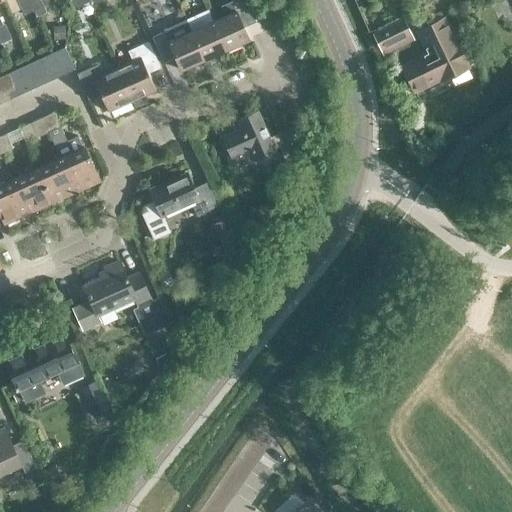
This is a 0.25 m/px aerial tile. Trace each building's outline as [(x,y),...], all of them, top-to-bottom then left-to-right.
[(33,11),(27,0),(16,0),(24,15),(33,11)] [(27,0),(33,11),(35,17),(45,13),(38,0),(27,0)] [(233,9),(212,19),(225,49),(247,40),(241,27),(254,21),(244,0),(231,0),(229,1),(233,9)] [(212,19),(211,19),(206,8),(184,18),(189,29),(202,59),(225,49),(212,19)] [(427,55),(402,67),(414,91),(439,78),(440,80),(467,66),(461,55),(443,18),(416,32),(427,55)] [(380,48),(410,33),(403,20),(373,35),(380,48)] [(180,70),(202,59),(189,29),(167,39),(163,31),(151,36),(162,62),(174,57),(180,70)] [(131,60),(116,67),(131,100),(154,90),(146,73),(159,68),(147,41),(127,50),(131,60)] [(61,75),(73,70),(63,48),(52,53),(61,75)] [(41,58),(51,79),(61,75),(52,53),(41,58)] [(41,58),(9,72),(18,94),(51,79),(41,58)] [(131,100),(116,67),(101,74),(97,65),(76,74),(87,100),(100,94),(107,111),(131,100)] [(0,76),(0,102),(18,94),(9,72),(0,76)] [(52,111),(41,117),(48,132),(59,157),(75,191),(98,181),(82,146),(70,152),(68,147),(59,127),(52,111)] [(254,158),(272,149),(255,113),(237,121),(240,127),(222,136),(232,157),(250,149),(254,158)] [(37,137),(48,132),(41,117),(30,122),(37,137)] [(0,150),(1,153),(12,149),(5,134),(0,135),(0,150)] [(285,134),(274,139),(285,164),(297,159),(285,134)] [(51,203),(75,191),(59,157),(35,168),(51,203)] [(35,168),(12,178),(28,213),(51,203),(35,168)] [(148,190),(153,200),(143,205),(146,211),(140,214),(152,239),(168,232),(161,215),(189,203),(195,216),(216,206),(206,182),(191,188),(185,173),(148,190)] [(0,214),(4,224),(28,213),(12,178),(0,184),(0,214)] [(213,224),(228,260),(244,253),(228,217),(213,224)] [(132,298),(137,307),(133,309),(145,335),(171,323),(159,297),(149,301),(136,273),(125,278),(117,261),(102,268),(105,275),(82,286),(90,304),(72,312),(82,334),(100,325),(95,315),(132,298)] [(25,350),(3,361),(17,390),(20,389),(25,400),(44,392),(38,380),(57,371),(63,383),(65,382),(81,374),(67,344),(51,351),(46,340),(33,346),(31,342),(23,346),(25,350)] [(80,388),(93,416),(108,409),(95,381),(80,388)] [(0,473),(20,465),(4,428),(0,429),(0,473)]
